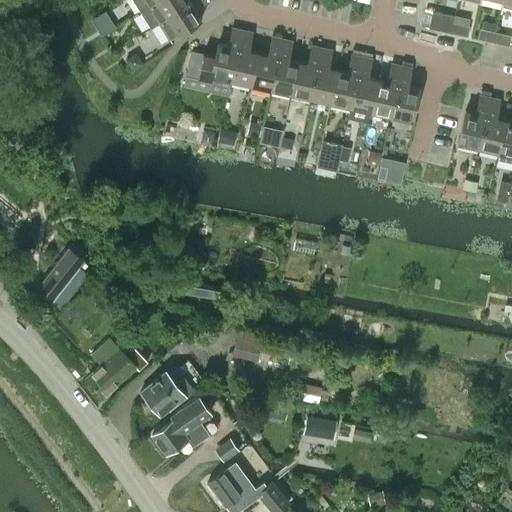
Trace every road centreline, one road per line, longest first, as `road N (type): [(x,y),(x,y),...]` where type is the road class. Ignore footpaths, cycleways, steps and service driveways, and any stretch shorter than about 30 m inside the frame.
road 1 (unclassified): [(154,511),(33,350),(0,322)]
road 2 (residential): [(375,41),(257,16),(235,0)]
road 3 (residential): [(511,84),(375,41)]
